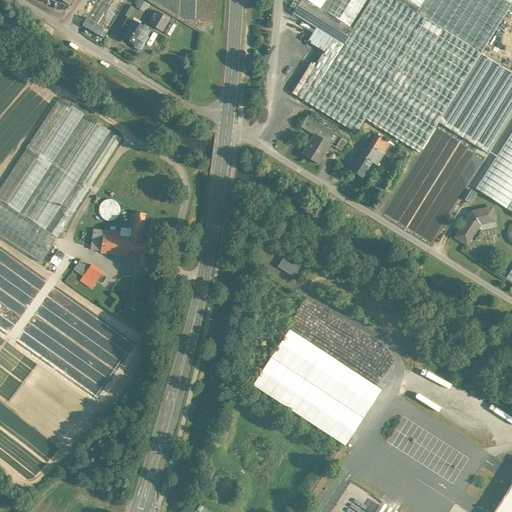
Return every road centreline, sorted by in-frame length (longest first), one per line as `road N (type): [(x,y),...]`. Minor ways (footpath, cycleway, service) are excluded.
road 1 (secondary): [(226,119),(203,276),(140,511)]
road 2 (unclassified): [(252,139),(511,300)]
road 3 (unclassified): [(226,119),(163,93),(16,0)]
road 4 (residential): [(252,139),(267,107),(280,0)]
